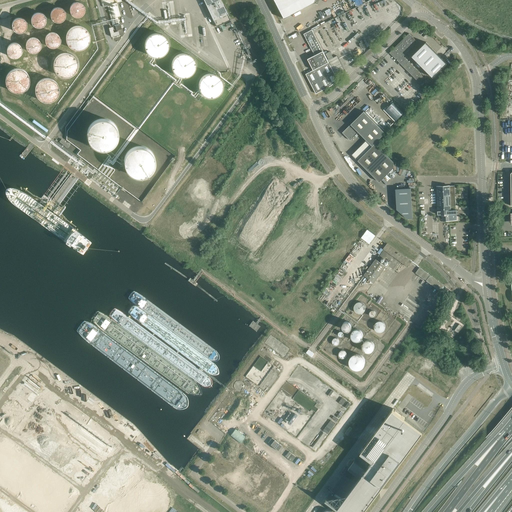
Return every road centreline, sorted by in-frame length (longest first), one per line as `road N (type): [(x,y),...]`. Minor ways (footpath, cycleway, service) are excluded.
road 1 (unclassified): [(486,285),(362,196),(326,143),(315,105)]
road 2 (unclassified): [(375,511),(464,384),(503,363)]
road 3 (track): [(341,167),(319,179),(282,164),(263,167),(210,228)]
road 4 (motorway): [(511,387),(409,511)]
road 5 (track): [(197,264),(313,349)]
road 6 (unclassified): [(315,105),(420,14)]
road 7 (unclassified): [(259,0),(315,105)]
